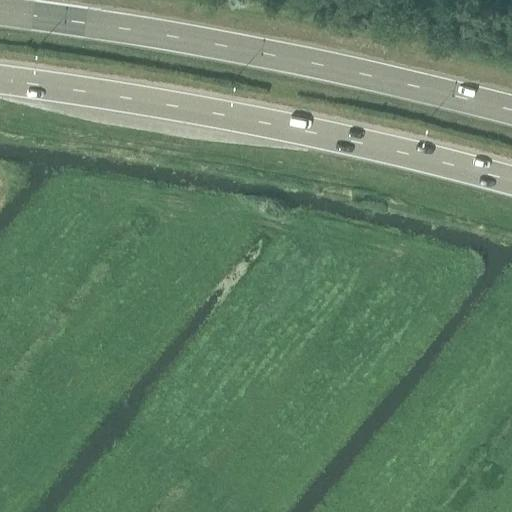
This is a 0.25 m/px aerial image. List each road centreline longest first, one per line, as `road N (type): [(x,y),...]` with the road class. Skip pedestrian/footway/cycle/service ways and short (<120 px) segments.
road 1 (primary): [(0,80),(176,106),(511,181)]
road 2 (primary): [(511,112),(260,54),(0,11)]
